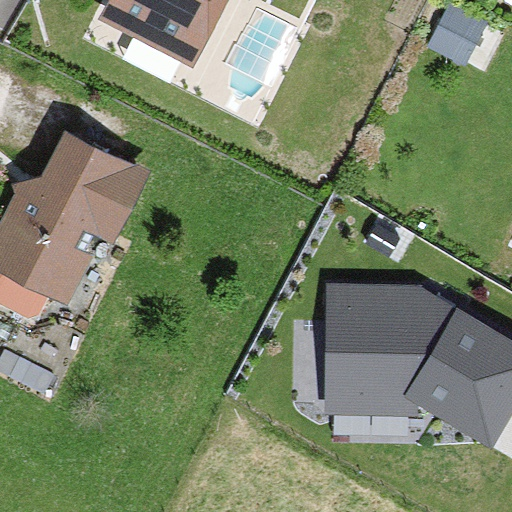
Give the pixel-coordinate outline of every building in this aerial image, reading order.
[(220,0),(120,0),(112,16),(193,56),(220,0)] [(478,21),(452,8),(435,44),(461,56),(478,21)] [(48,197),(28,205),(0,263),(45,284),(71,296),(104,228),(118,235),(146,175),(76,141),(48,197)] [(45,284),(0,263),(0,289),(35,306),(45,284)] [(498,430),(511,406),(511,341),(428,292),(343,292),(343,404),(418,405),(427,390),(498,430)]
